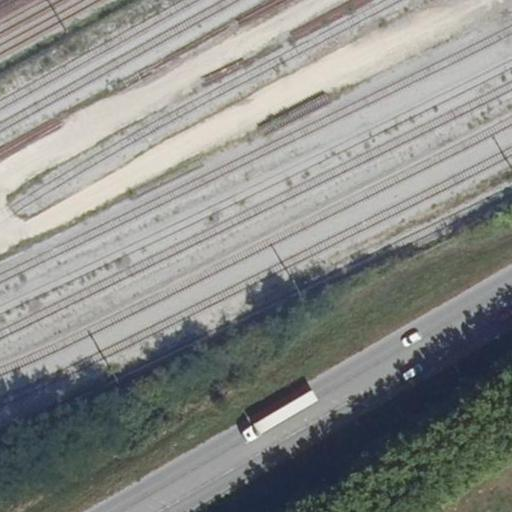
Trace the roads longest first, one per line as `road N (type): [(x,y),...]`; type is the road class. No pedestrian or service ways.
road 1 (tertiary): [(152,511),(511,306)]
road 2 (unknown): [(321,0),(0,180)]
